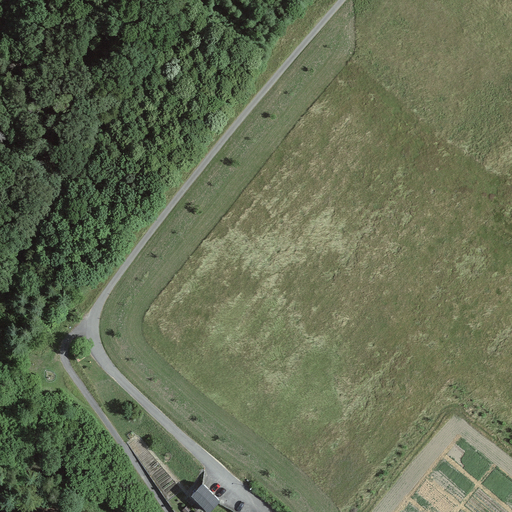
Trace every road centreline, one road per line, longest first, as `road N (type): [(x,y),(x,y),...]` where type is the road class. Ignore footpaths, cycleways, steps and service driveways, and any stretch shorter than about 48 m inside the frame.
road 1 (unclassified): [(341,0),(112,282),(91,327),(104,363),(268,511)]
road 2 (track): [(91,327),(67,340),(67,364),(168,511)]
